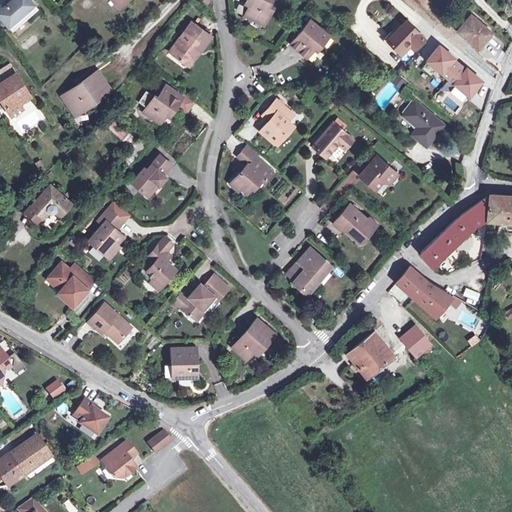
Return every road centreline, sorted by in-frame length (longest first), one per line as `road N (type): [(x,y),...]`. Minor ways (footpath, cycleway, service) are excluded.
road 1 (residential): [(249,274),(197,217),(231,67),(219,0)]
road 2 (residential): [(182,421),(0,313)]
road 3 (residential): [(319,351),(182,421)]
road 4 (residential): [(474,190),(471,168),(511,57)]
road 5 (residential): [(406,253),(319,351)]
road 6 (residential): [(406,253),(442,284),(511,255)]
road 7 (residential): [(262,511),(182,421)]
